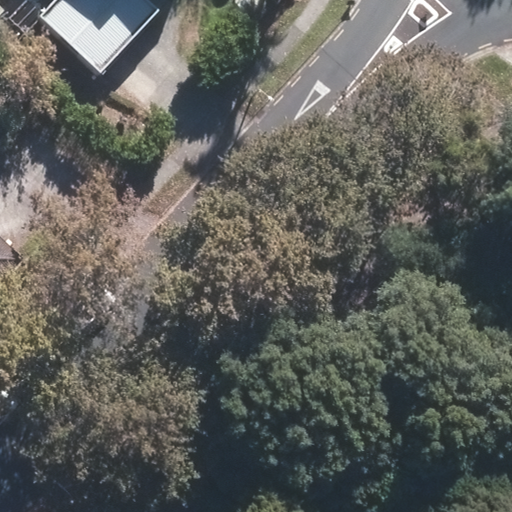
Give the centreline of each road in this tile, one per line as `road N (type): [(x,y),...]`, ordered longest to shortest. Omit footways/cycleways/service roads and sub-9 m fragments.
road 1 (residential): [(344,92),(0,472)]
road 2 (residential): [(507,0),(344,92)]
